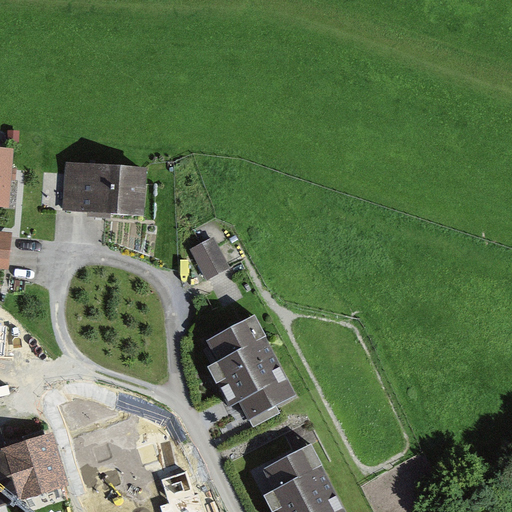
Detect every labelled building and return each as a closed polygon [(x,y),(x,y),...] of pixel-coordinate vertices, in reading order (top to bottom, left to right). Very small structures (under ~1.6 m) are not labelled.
[(0,211),(11,212),(15,149),(0,148),(0,211)] [(141,221),(145,171),(67,166),(64,215),(141,221)] [(0,269),(10,271),(14,233),(0,231),(0,269)] [(229,267),(213,237),(191,248),(206,279),(229,267)] [(297,401),(254,320),(203,347),(245,428),(297,401)] [(8,450),(1,429),(0,429),(0,510),(24,503),(8,450)] [(53,436),(8,450),(24,503),(69,489),(53,436)] [(340,511),(308,448),(251,476),(269,511),(340,511)] [(157,511),(200,511),(193,495),(157,511)]
